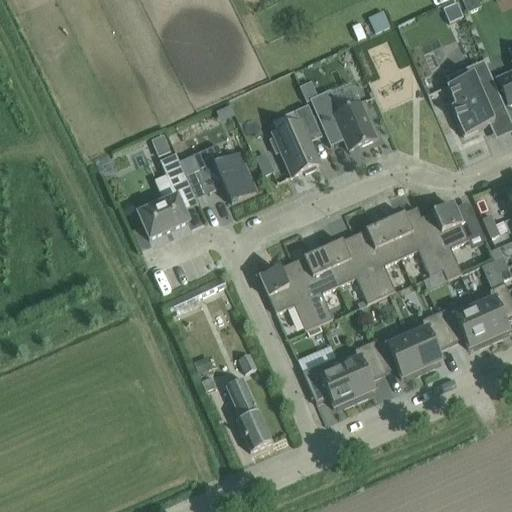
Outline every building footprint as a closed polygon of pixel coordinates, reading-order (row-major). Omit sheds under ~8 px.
[(477,0),(475,0),(464,5),(469,17),(482,11),(477,0)] [(383,13),(368,20),(375,36),(391,29),(383,13)] [(464,139),(489,128),(494,126),(490,119),(505,113),(490,78),(475,85),(469,70),(445,81),(449,88),(446,89),(454,108),(451,110),(464,139)] [(511,75),(497,82),(508,108),(511,106),(511,75)] [(362,82),(352,87),(360,105),(370,101),(362,82)] [(344,144),(347,151),(349,155),(376,142),(360,106),(339,115),(330,94),(309,103),(330,150),(344,144)] [(306,140),(319,135),(308,109),(294,115),(299,126),(273,138),(275,141),(269,143),(275,157),(281,155),(292,180),(304,175),(305,177),(316,172),(315,170),(319,168),(306,140)] [(163,140),(151,145),(158,162),(170,157),(163,140)] [(223,191),(230,207),(256,196),(239,157),(224,164),(217,148),(192,159),(209,197),(223,191)] [(138,217),(149,243),(188,226),(181,209),(195,203),(175,157),(159,164),(166,179),(155,183),(163,201),(148,207),(150,212),(138,217)] [(190,164),(181,168),(186,180),(195,176),(190,164)] [(270,165),(259,170),(263,179),(274,174),(270,165)] [(468,245),(453,212),(452,208),(421,222),(420,222),(443,275),(442,275),(447,285),(462,278),(450,253),(468,245)] [(420,222),(421,222),(416,212),(384,226),(386,230),(401,263),(418,255),(429,281),(442,275),(443,275),(420,222)] [(491,219),(482,222),(487,232),(495,228),(491,219)] [(481,235),(477,225),(475,221),(465,225),(472,239),(481,235)] [(401,263),(386,230),(384,226),(353,240),(381,302),(395,296),(384,270),(401,263)] [(499,238),(495,228),(487,232),(491,242),(499,238)] [(381,302),(353,240),(322,253),(324,257),(338,290),(356,283),(367,308),(381,302)] [(338,290),(324,257),(322,253),(291,267),(319,329),(333,323),(321,298),(338,290)] [(503,261),(494,264),(499,274),(507,270),(503,261)] [(319,329),(291,267),(259,281),(276,318),(293,310),(305,336),(305,335),(318,330),(319,329)] [(511,280),(507,270),(499,274),(503,284),(511,280)] [(222,281),(166,307),(170,315),(226,289),(222,281)] [(471,302),(490,347),(502,342),(500,338),(511,332),(511,305),(504,287),(471,302)] [(490,347),(471,302),(437,317),(451,348),(464,342),(468,352),(477,348),(479,352),(490,347)] [(451,348),(437,317),(403,332),(423,377),(435,372),(433,368),(442,364),(438,354),(451,348)] [(318,330),(305,335),(307,341),(321,335),(319,329),(318,330)] [(423,377),(403,332),(370,347),(383,378),(396,372),(401,382),(410,378),(411,382),(423,377)] [(383,378),(370,347),(336,362),(356,407),(367,401),(366,398),(375,394),(370,384),(383,378)] [(256,372),(249,358),(238,363),(245,377),(256,372)] [(209,359),(194,365),(199,377),(213,371),(209,359)] [(356,407),(336,362),(302,377),(316,408),(329,402),(333,412),(342,408),(344,412),(356,407)] [(211,381),(201,384),(205,395),(215,392),(211,381)] [(243,383),(224,392),(239,423),(236,424),(250,456),(272,446),(243,383)]
